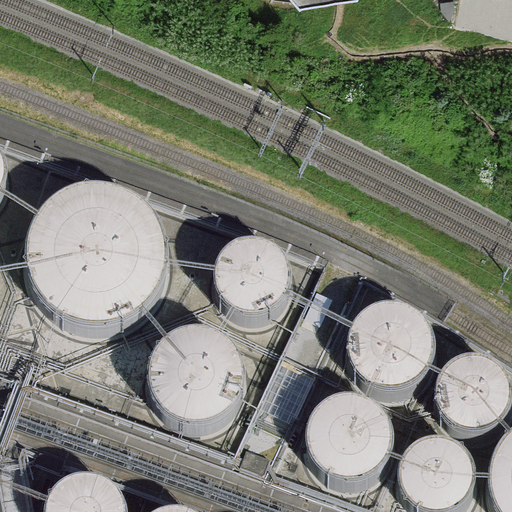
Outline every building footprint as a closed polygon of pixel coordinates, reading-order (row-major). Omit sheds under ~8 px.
[(0,216),(8,207),(13,192),(11,177),(4,164),(0,161),(0,216)] [(85,203),(70,209),(54,221),(43,235),(35,256),(33,272),(35,290),(40,304),(50,319),(66,333),(85,341),(105,344),(121,342),(140,335),(156,322),(167,306),(175,286),(174,254),(165,233),(150,217),(128,205),(115,201),(102,201),(85,203)] [(264,256),(251,256),(239,261),(230,268),(223,278),(220,288),(220,300),(226,315),(235,325),(249,332),(267,332),(281,326),(290,316),(295,307),(297,294),(294,280),(287,268),(277,260),(264,256)] [(387,318),(371,324),(358,337),(352,351),(352,368),(357,380),(368,393),(380,400),(397,402),(410,399),(424,388),(433,374),(435,357),(431,341),(421,328),(405,319),(387,318)] [(202,343),(189,345),(176,350),(164,361),(158,370),(153,382),(152,397),(154,406),(160,419),(169,429),(178,435),(192,440),(208,441),(222,436),(234,429),(243,417),(248,405),(250,389),(246,374),(239,361),(230,353),(216,346),(202,343)] [(488,442),(503,434),(511,424),(511,420),(511,394),(509,387),(502,380),(491,373),(476,371),(462,375),(452,382),(445,392),(442,407),(446,424),(458,437),(474,443),(488,442)] [(353,409),(338,411),(323,418),(311,433),(307,450),(310,469),(321,484),(336,493),(351,495),(366,492),(377,486),(388,472),(393,455),(392,441),(384,425),(369,413),(353,409)] [(511,511),(511,447),(506,451),(499,461),(492,476),(490,496),(491,509),(492,511),(511,511)] [(463,511),(464,511),(470,500),(472,485),(469,471),(461,461),(447,452),(431,450),(417,455),(404,467),(399,480),(400,498),(408,511),(463,511)] [(95,489),(80,490),(66,496),(55,507),(53,511),(123,511),(120,506),(109,495),(95,489)]
